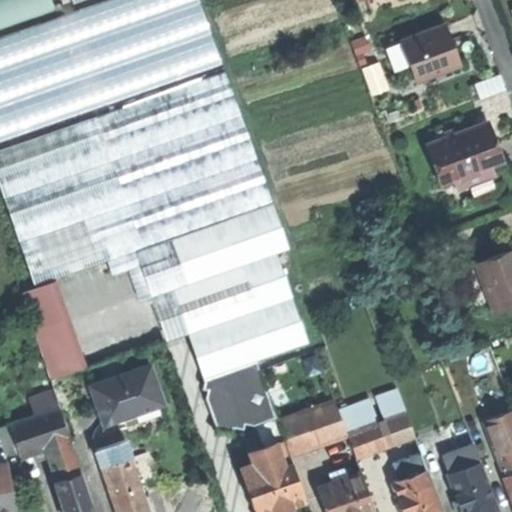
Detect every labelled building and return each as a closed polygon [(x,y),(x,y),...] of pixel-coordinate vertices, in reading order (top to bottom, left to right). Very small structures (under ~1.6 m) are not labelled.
[(0,140),(222,62),(200,0),(108,0),(0,38),(0,140)] [(56,0),(0,0),(0,26),(59,8),(56,0)] [(402,40),(417,80),(461,65),(455,47),(446,24),(402,40)] [(226,68),(0,148),(0,176),(38,285),(111,259),(116,274),(129,269),(143,264),(145,264),(139,248),(157,241),(176,235),(260,205),(273,201),(226,68)] [(429,142),(444,182),(453,178),(493,164),(497,163),(491,145),(483,123),(429,142)] [(496,173),(493,164),(453,178),(457,187),(496,173)] [(273,243),(260,205),(176,235),(190,273),(206,267),(208,266),(237,256),(241,255),(273,243)] [(190,273),(176,235),(157,241),(173,287),(176,285),(207,376),(205,388),(227,380),(224,369),(190,273)] [(173,287),(157,241),(139,248),(145,264),(155,293),(173,287)] [(307,340),(273,243),(241,255),(275,351),(307,340)] [(478,262),(497,311),(511,304),(511,248),(496,255),(478,262)] [(275,351),(241,255),(237,256),(272,353),(275,351)] [(272,353),(237,256),(208,266),(243,363),(256,358),(272,353)] [(153,293),(143,264),(129,269),(139,298),(153,293)] [(243,363),(208,266),(206,267),(240,364),(243,363)] [(240,364),(206,267),(190,273),(224,369),(240,364)] [(260,369),(256,358),(243,363),(240,364),(224,369),(227,380),(260,369)] [(91,385),(104,424),(140,411),(165,402),(151,363),(91,385)] [(276,415),(260,369),(227,380),(205,388),(211,390),(207,398),(223,399),(225,407),(215,418),(219,430),(232,431),(234,424),(244,427),(246,420),(254,423),(276,415)] [(52,380),(56,394),(66,391),(72,389),(67,375),(52,380)] [(60,406),(71,437),(80,433),(66,391),(56,394),(60,406)] [(290,454),(347,433),(335,401),(278,421),(284,439),(290,454)] [(69,437),(71,437),(60,406),(10,423),(18,448),(20,454),(36,448),(51,443),(69,437)] [(502,468),(506,478),(511,475),(511,411),(487,421),(504,467),(502,468)] [(355,456),(405,438),(415,435),(407,412),(347,433),(355,456)] [(0,451),(0,452),(4,452),(18,448),(10,423),(0,426),(0,451)] [(428,470),(446,463),(476,452),(477,452),(471,434),(421,451),(421,452),(428,470)] [(405,438),(412,456),(421,452),(421,451),(415,435),(405,438)] [(80,471),(69,437),(51,443),(54,455),(62,477),(80,471)] [(96,449),(102,465),(130,455),(125,439),(96,449)] [(306,500),(290,454),(284,439),(249,451),(255,468),(243,472),(256,511),(271,511),(281,509),(306,500)] [(40,460),(54,455),(51,443),(36,448),(40,460)] [(25,472),(20,454),(18,448),(4,452),(7,460),(12,476),(25,472)] [(426,471),(428,470),(421,452),(412,456),(396,461),(402,479),(426,471)] [(446,463),(450,473),(480,462),(476,452),(446,463)] [(149,511),(130,455),(102,465),(117,511),(149,511)] [(0,511),(14,511),(7,460),(0,461),(0,511)] [(450,473),(463,511),(497,511),(480,462),(450,473)] [(93,511),(80,471),(62,477),(56,480),(66,511),(93,511)] [(440,511),(426,471),(402,479),(394,482),(404,511),(440,511)] [(319,487),(328,511),(363,511),(374,508),(361,472),(319,487)]
